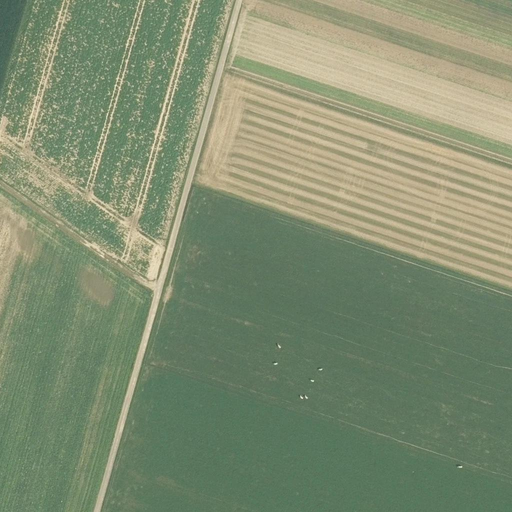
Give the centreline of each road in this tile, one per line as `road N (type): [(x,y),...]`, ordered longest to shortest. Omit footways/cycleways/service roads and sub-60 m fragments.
road 1 (track): [(239,0),(97,511)]
road 2 (track): [(0,184),(157,294)]
